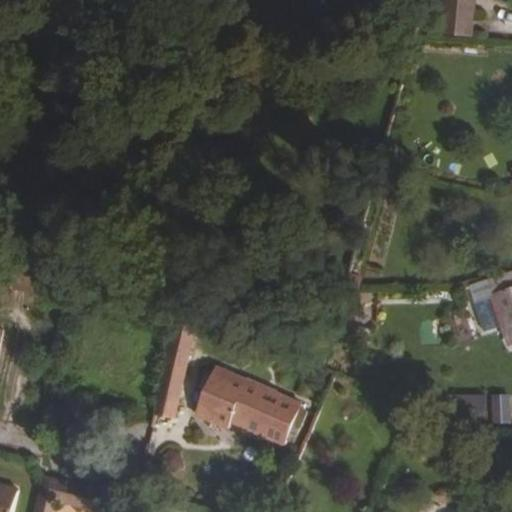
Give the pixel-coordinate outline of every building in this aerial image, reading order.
[(475,36),(477,0),(446,0),(445,35),(475,36)] [(34,262),(6,255),(0,279),(0,282),(26,288),(34,262)] [(511,270),(487,280),(494,298),(475,305),(485,332),(504,326),(511,347),(511,346),(511,270)] [(35,302),(25,299),(18,321),(31,313),(35,302)] [(201,310),(182,302),(169,353),(189,358),(201,310)] [(468,309),(452,313),(459,341),(476,337),(468,309)] [(189,358),(169,353),(156,414),(174,418),(189,358)] [(249,377),(218,364),(199,408),(231,422),(234,416),(288,439),(305,401),(278,390),(279,388),(250,376),(249,377)] [(511,422),(511,395),(496,395),(495,422),(511,422)] [(103,489),(45,475),(41,495),(60,500),(98,508),(103,489)] [(0,511),(13,511),(20,489),(0,484),(0,511)] [(57,511),(60,500),(41,495),(36,511),(57,511)]
